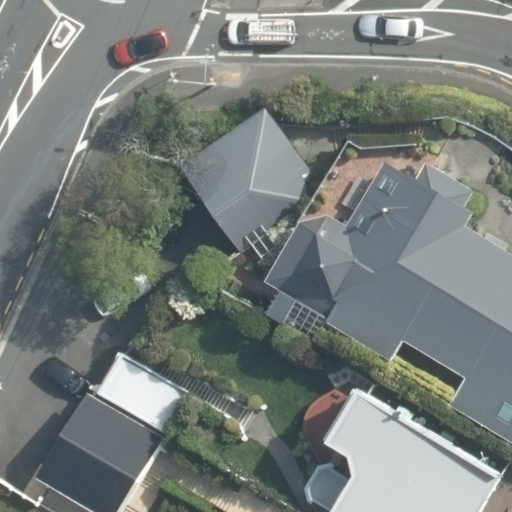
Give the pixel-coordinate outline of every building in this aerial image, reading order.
[(325,191),(267,112),(181,160),(242,245),(325,191)] [(415,156),(393,157),(348,230),(298,223),(259,276),(396,362),(410,336),(473,373),(457,401),(511,434),(511,227),(468,202),(478,186),(415,156)] [(197,396),(125,351),(99,393),(171,437),(197,396)] [(487,511),(511,468),(511,467),(360,387),(303,509),(309,511),(487,511)] [(125,511),(169,441),(93,394),(41,479),(94,511),(125,511)]
